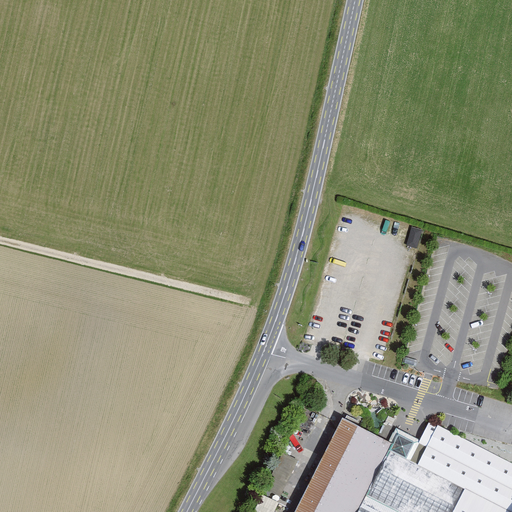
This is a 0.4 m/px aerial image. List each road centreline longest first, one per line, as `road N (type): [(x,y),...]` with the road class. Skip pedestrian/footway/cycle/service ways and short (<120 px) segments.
road 1 (primary): [(355,0),(306,220),(263,353)]
road 2 (unclassified): [(511,425),(263,353)]
road 3 (primary): [(263,353),(187,511)]
